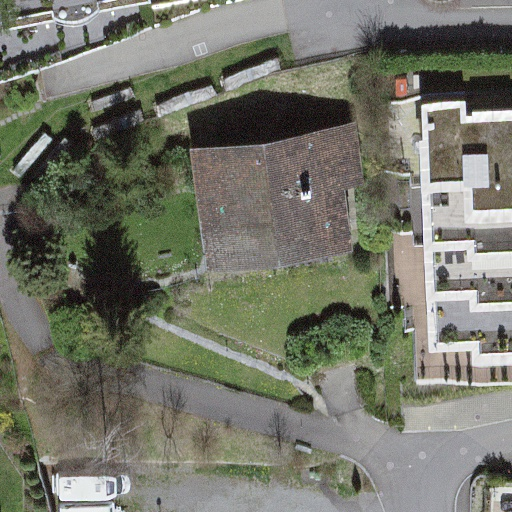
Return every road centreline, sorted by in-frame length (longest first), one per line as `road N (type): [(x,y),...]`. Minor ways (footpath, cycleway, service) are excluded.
road 1 (residential): [(511,28),(353,29),(264,17),(59,78)]
road 2 (residential): [(420,511),(421,491),(479,442),(511,436)]
